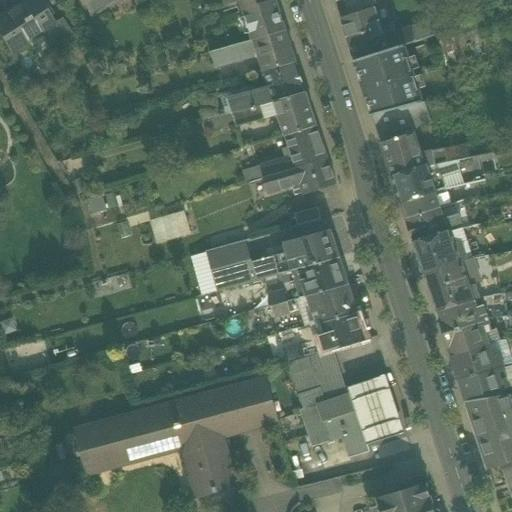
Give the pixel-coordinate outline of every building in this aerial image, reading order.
[(28,41),(39,34),(54,25),(53,24),(38,0),(26,0),(0,16),(0,37),(10,53),(28,41)] [(81,0),(89,15),(118,0),(81,0)] [(252,33),(254,40),(286,32),(275,0),(272,0),(268,2),(267,0),(226,0),(228,6),(241,1),(247,17),(252,33)] [(389,50),(384,35),(381,27),(375,8),(341,19),(347,38),(354,60),(389,50)] [(247,35),(252,33),(247,17),(241,19),(247,35)] [(61,18),(53,24),(54,25),(39,34),(50,52),(73,37),(61,18)] [(432,21),(410,28),(415,42),(434,36),(436,35),(434,28),(432,21)] [(393,23),(381,27),(384,35),(395,32),(393,23)] [(404,45),(415,42),(410,28),(410,27),(395,32),(384,35),(389,50),(404,45)] [(258,50),(264,70),(296,62),(286,32),(254,40),(258,50)] [(39,59),(50,52),(39,34),(28,41),(39,59)] [(253,51),(258,50),(254,40),(222,50),(227,65),(255,57),(253,51)] [(373,116),(423,103),(404,45),(389,50),(354,60),(373,116)] [(211,53),(216,68),(227,65),(222,50),(211,53)] [(271,91),(274,102),(305,92),(296,62),(264,70),(271,91)] [(232,114),(244,111),(274,102),(271,91),(267,92),(266,89),(227,99),(229,104),(232,113),(232,114)] [(317,125),(305,92),(274,102),(277,111),(285,136),(317,125)] [(277,111),(274,102),(244,111),(247,123),(273,116),(277,111)] [(373,116),(382,143),(415,132),(414,128),(432,122),(425,102),(423,103),(373,116)] [(225,115),(232,113),(229,104),(222,106),(225,115)] [(236,126),(247,123),(244,111),(232,114),(236,126)] [(203,121),(206,133),(226,127),(223,116),(211,119),(203,121)] [(294,161),(296,169),(328,159),(317,125),(285,136),(294,161)] [(382,143),(392,176),(426,165),(425,161),(415,132),(382,143)] [(432,152),(434,159),(435,165),(457,161),(457,162),(471,159),(471,158),(467,145),(432,152)] [(261,166),(264,179),(296,169),(294,161),(289,162),(288,158),(261,166)] [(336,184),(328,159),(296,169),(299,177),(304,195),(336,184)] [(428,167),(435,165),(434,159),(425,161),(426,165),(427,164),(428,167)] [(435,165),(428,167),(432,180),(460,171),(457,162),(457,161),(435,165)] [(435,192),(432,180),(428,167),(427,164),(426,165),(392,176),(401,203),(435,192)] [(245,171),(248,183),(264,179),(261,166),(245,171)] [(299,177),(296,169),(264,179),(268,193),(295,185),(292,179),(299,177)] [(401,203),(406,219),(441,208),(436,191),(435,192),(401,203)] [(294,214),(297,225),(320,219),(317,208),(294,214)] [(414,243),(449,232),(447,227),(441,208),(406,219),(414,243)] [(185,209),(150,219),(157,243),(192,233),(185,209)] [(463,221),(447,227),(449,232),(453,231),(465,229),(463,221)] [(286,245),(288,253),(290,259),(300,256),(303,268),(339,258),(330,231),(316,235),(308,237),(295,241),(286,244),(286,245)] [(424,273),(462,260),(456,243),(453,231),(449,232),(414,243),(424,273)] [(206,252),(212,272),(237,266),(250,262),(245,241),(206,252)] [(462,241),(456,243),(462,260),(468,258),(462,241)] [(267,250),(269,259),(288,253),(286,245),(267,250)] [(292,270),(303,268),(300,256),(290,259),(288,253),(269,259),(251,264),(255,281),(292,270)] [(468,258),(462,260),(468,277),(478,275),(472,256),(468,258)] [(301,298),(307,296),(348,285),(339,258),(303,268),(292,270),(301,298)] [(429,289),(468,277),(462,260),(424,273),(429,289)] [(237,266),(212,272),(217,292),(255,281),(251,264),(250,262),(237,266)] [(475,300),(470,283),(468,277),(429,289),(436,311),(437,311),(475,300)] [(475,282),(470,283),(475,300),(480,299),(475,282)] [(319,311),(322,322),(357,312),(348,285),(307,296),(313,312),(319,311)] [(268,294),(272,306),(287,301),(284,290),(268,294)] [(307,296),(301,298),(296,299),(305,327),(317,323),(313,312),(307,296)] [(460,330),(478,324),(475,312),(479,311),(475,300),(437,311),(444,334),(460,329),(460,330)] [(291,313),(287,301),(272,306),(275,317),(276,317),(291,313)] [(313,312),(317,323),(322,322),(319,311),(313,312)] [(367,340),(357,312),(322,322),(326,333),(320,335),(326,351),(367,340)] [(326,333),(322,322),(317,323),(320,335),(326,333)] [(444,334),(451,357),(472,350),(472,351),(490,345),(486,332),(481,334),(478,324),(460,330),(460,329),(444,334)] [(286,349),(290,361),(305,357),(302,344),(286,349)] [(451,357),(459,380),(475,375),(475,376),(504,365),(500,353),(494,355),(490,345),(490,344),(490,345),(472,351),(472,350),(451,357)] [(309,391),(314,405),(348,394),(333,350),(288,363),(298,394),(309,391)] [(466,402),(507,395),(499,373),(505,370),(504,365),(475,376),(475,375),(459,380),(466,402)] [(356,411),(366,445),(404,432),(386,375),(348,387),(350,394),(356,411)] [(254,419),(257,429),(278,423),(266,379),(222,391),(231,425),(254,419)] [(188,468),(196,498),(237,486),(223,438),(221,428),(231,425),(222,391),(148,411),(154,435),(182,428),(193,466),(188,468)] [(312,447),(326,443),(319,423),(314,405),(309,391),(298,394),(303,409),(301,410),(312,447)] [(314,405),(319,423),(355,411),(356,411),(350,394),(348,394),(314,405)] [(504,464),(511,460),(511,402),(509,394),(507,395),(466,402),(489,470),(504,465),(504,464)] [(83,456),(88,474),(160,455),(154,435),(148,411),(76,431),(80,447),(76,449),(78,457),(83,456)] [(361,431),(355,411),(319,423),(326,443),(343,437),(361,431)] [(223,438),(257,429),(254,419),(231,425),(221,428),(223,438)] [(183,448),(188,468),(193,466),(182,428),(154,435),(160,455),(183,448)] [(361,431),(343,437),(349,457),(368,452),(361,431)] [(435,511),(427,483),(377,499),(381,511),(435,511)]
